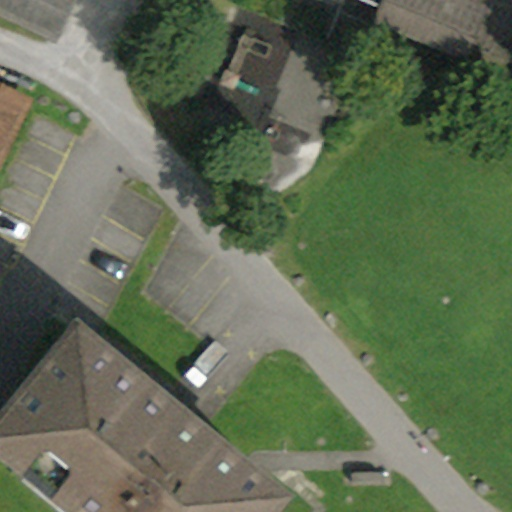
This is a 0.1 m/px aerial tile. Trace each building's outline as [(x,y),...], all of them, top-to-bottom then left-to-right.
[(0,0),(0,13),(54,39),(73,0),(0,0)] [(511,0),(327,0),(340,5),(341,0),(368,0),(384,6),(378,21),(468,59),(474,43),(481,27),(511,40),(511,56),(511,58),(511,0)] [(378,21),(384,6),(368,0),(341,0),(340,5),(330,29),(368,45),(378,21)] [(474,43),(511,58),(511,56),(511,40),(481,27),(474,43)] [(0,152),(23,102),(0,91),(0,152)] [(242,469),(245,465),(122,364),(118,369),(77,336),(51,368),(45,363),(11,406),(16,410),(0,430),(0,451),(30,476),(26,480),(65,511),(273,511),(281,502),(242,469)]
